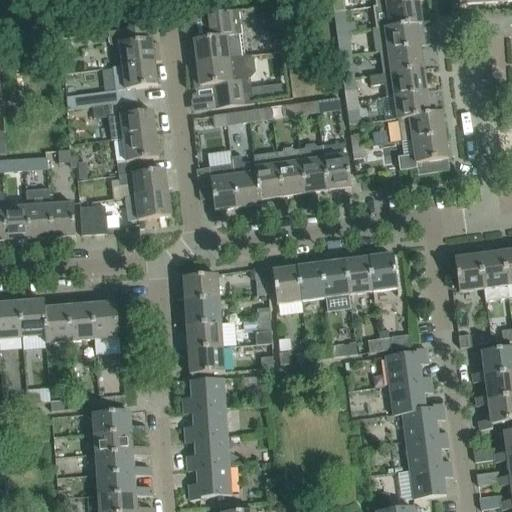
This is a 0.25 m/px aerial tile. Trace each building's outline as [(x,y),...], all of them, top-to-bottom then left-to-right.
[(372,8),(375,31),(389,29),(389,30),(416,26),(417,27),(421,26),(417,3),(424,2),(423,0),(375,7),(376,8),(372,8)] [(331,3),(332,13),(343,12),(341,2),(331,3)] [(188,41),(191,65),(246,58),(240,12),(204,16),(207,40),(196,41),(195,40),(188,41)] [(343,12),(332,13),(334,26),(344,24),(343,12)] [(374,56),(379,55),(419,50),(419,48),(424,48),(421,26),(417,27),(416,26),(389,30),(389,29),(375,31),(371,32),(374,56)] [(118,45),(121,69),(154,65),(154,64),(160,63),(158,46),(152,46),(151,41),(137,43),(135,30),(108,34),(109,47),(118,45)] [(337,49),(339,60),(349,59),(348,47),(337,49)] [(379,55),(383,77),(423,72),(419,50),(379,55)] [(246,58),(191,65),(195,91),(203,90),(202,88),(213,87),(216,111),(244,108),(241,84),(250,83),(250,80),(255,75),(253,58),(246,59),(246,58)] [(349,59),(339,60),(340,72),(351,70),(349,59)] [(108,106),(137,102),(135,91),(157,88),(154,65),(121,69),(112,70),(115,94),(108,95),(107,93),(83,96),(85,109),(108,106)] [(392,98),(393,98),(426,94),(423,72),(383,77),(369,79),(371,88),(383,85),(386,99),(392,98)] [(343,94),(345,105),(356,104),(355,92),(343,94)] [(396,120),(398,120),(435,115),(432,93),(426,94),(393,98),(396,120)] [(137,102),(108,106),(110,120),(108,120),(111,143),(112,143),(122,141),(155,137),(152,113),(138,115),(137,102)] [(328,103),(315,105),(316,117),(329,115),(328,103)] [(356,104),(345,105),(347,116),(358,114),(356,104)] [(305,106),(291,108),(293,119),(306,117),(305,106)] [(293,119),(291,108),(282,109),(283,120),(293,119)] [(258,111),(247,113),(249,125),(260,123),(258,111)] [(249,125),(247,113),(236,114),(237,126),(249,125)] [(412,141),(412,142),(444,137),(441,114),(435,115),(398,120),(401,142),(412,141)] [(224,115),(212,117),(213,128),(225,127),(224,115)] [(112,143),(117,179),(132,177),(131,176),(146,174),(144,162),(158,160),(155,137),(122,141),(112,143)] [(350,138),(351,151),(362,149),(360,137),(350,138)] [(444,137),(412,142),(414,157),(397,159),(399,173),(416,170),(416,165),(447,161),(444,137)] [(345,145),(321,148),(327,193),(351,189),(345,145)] [(303,151),(297,151),(303,196),(327,193),(321,148),(317,149),(313,146),(306,146),(303,151)] [(281,153),(275,154),(281,199),(303,196),(297,151),(295,152),(291,149),(283,150),(281,153)] [(362,149),(351,151),(353,163),(364,161),(362,149)] [(69,154),(62,154),(56,154),(57,166),(70,165),(69,154)] [(253,157),(254,163),(255,163),(260,202),(281,199),(275,154),(253,157)] [(231,160),(232,167),(237,210),(261,207),(260,202),(255,163),(254,163),(242,165),(241,158),(231,160)] [(34,162),(22,163),(23,173),(34,172),(34,162)] [(23,173),(22,163),(11,163),(12,174),(23,173)] [(237,210),(232,167),(196,172),(200,202),(212,201),(214,213),(237,210)] [(126,187),(128,201),(167,196),(164,171),(146,174),(131,176),(132,177),(117,179),(118,188),(126,187)] [(25,209),(27,241),(50,240),(48,207),(47,191),(24,193),(25,209)] [(167,196),(128,201),(125,201),(127,224),(170,218),(167,196)] [(73,206),(48,207),(50,240),(75,238),(73,206)] [(25,209),(4,210),(2,210),(4,243),(27,241),(25,209)] [(105,210),(91,211),(92,237),(106,236),(105,210)] [(92,237),(91,211),(79,211),(81,238),(92,237)] [(507,288),(511,287),(511,252),(503,254),(507,288)] [(483,291),(507,288),(503,254),(479,257),(483,291)] [(393,257),(368,260),(372,294),(397,291),(393,257)] [(459,295),(483,291),(479,257),(454,261),(459,295)] [(368,260),(344,263),(349,297),(372,294),(368,260)] [(344,263),(320,267),(324,301),(349,297),(344,263)] [(320,267),(297,270),(301,304),(324,301),(320,267)] [(265,270),(254,271),(256,283),(267,282),(265,270)] [(301,304),(297,270),(272,273),(276,307),(301,304)] [(183,279),(184,305),(219,302),(217,277),(183,279)] [(184,305),(186,328),(220,326),(219,302),(184,305)] [(22,339),(45,338),(46,337),(44,311),(45,311),(44,303),(19,305),(22,339)] [(0,341),(22,339),(19,305),(0,306),(0,341)] [(116,305),(92,308),(94,341),(119,340),(116,305)] [(92,308),(68,309),(70,343),(94,341),(92,308)] [(46,337),(45,338),(45,345),(70,343),(68,309),(45,311),(44,311),(46,337)] [(257,312),(258,324),(269,323),(268,311),(257,312)] [(186,328),(188,352),(222,350),(220,326),(186,328)] [(511,344),(511,334),(511,332),(500,333),(502,345),(511,344)] [(270,335),(258,336),(259,346),(270,346),(270,335)] [(458,339),(459,351),(471,349),(470,338),(458,339)] [(390,341),(379,343),(380,355),(392,353),(390,341)] [(380,355),(379,343),(367,344),(369,356),(380,355)] [(342,348),(331,349),(332,361),(344,359),(342,348)] [(332,361),(331,349),(319,351),(321,362),(332,361)] [(473,385),(485,384),(484,378),(511,374),(511,349),(481,354),(484,375),(472,376),(473,385)] [(222,350),(188,352),(190,377),(224,374),(222,350)] [(385,359),(389,388),(421,385),(421,381),(419,368),(428,366),(426,351),(416,352),(416,355),(385,359)] [(291,364),(290,354),(278,356),(277,356),(279,367),(291,366),(291,364)] [(273,371),(272,359),(262,360),(262,372),(273,371)] [(476,409),(488,407),(487,403),(511,399),(511,374),(484,378),(485,384),(487,399),(475,400),(476,409)] [(392,418),(402,417),(402,415),(425,413),(425,411),(423,396),(432,395),(430,380),(421,381),(421,385),(389,388),(392,418)] [(183,417),(192,416),(192,412),(225,410),(223,381),(190,383),(191,401),(182,401),(183,417)] [(38,397),(26,398),(26,407),(39,406),(38,397)] [(26,407),(26,398),(13,399),(14,408),(26,407)] [(110,401),(111,410),(124,409),(123,399),(110,401)] [(502,426),(503,433),(511,431),(511,399),(487,403),(488,407),(490,422),(478,424),(479,432),(492,431),(492,427),(502,426)] [(85,403),(85,412),(98,411),(97,402),(85,403)] [(61,405),(50,405),(50,415),(61,414),(61,405)] [(402,415),(402,417),(406,444),(438,440),(437,437),(436,423),(445,422),(443,407),(432,408),(433,410),(425,411),(425,413),(402,415)] [(185,445),(194,445),(194,441),(227,439),(225,410),(192,412),(192,416),(193,429),(184,430),(185,445)] [(92,416),(94,437),(131,434),(131,438),(148,437),(147,429),(131,430),(129,413),(92,416)] [(495,466),(507,464),(507,462),(511,461),(511,431),(503,433),(506,455),(494,456),(495,466)] [(94,437),(95,457),(132,455),(132,458),(149,457),(149,449),(132,450),(131,438),(131,434),(94,437)] [(406,444),(409,472),(442,468),(441,465),(439,452),(448,451),(446,435),(437,437),(438,440),(406,444)] [(187,474),(196,473),(196,470),(229,468),(227,439),(194,441),(194,445),(195,458),(186,458),(187,474)] [(95,457),(97,478),(134,475),(134,479),(150,478),(150,469),(133,470),(132,458),(132,455),(95,457)] [(499,489),(510,488),(510,486),(511,485),(511,461),(507,462),(507,464),(509,479),(497,480),(499,489)] [(442,468),(409,472),(413,502),(446,498),(443,481),(452,479),(450,464),(441,465),(442,468)] [(196,470),(196,473),(197,487),(188,487),(189,503),(199,502),(199,500),(231,498),(229,468),(196,470)] [(97,478),(98,498),(135,495),(135,499),(152,498),(151,490),(135,491),(134,479),(134,475),(97,478)] [(501,511),(507,511),(511,511),(511,485),(510,486),(510,488),(511,499),(511,502),(501,504),(501,510),(501,511)] [(98,498),(98,511),(152,511),(153,510),(136,511),(135,499),(135,495),(98,498)] [(386,495),(370,497),(372,511),(388,509),(386,495)]
